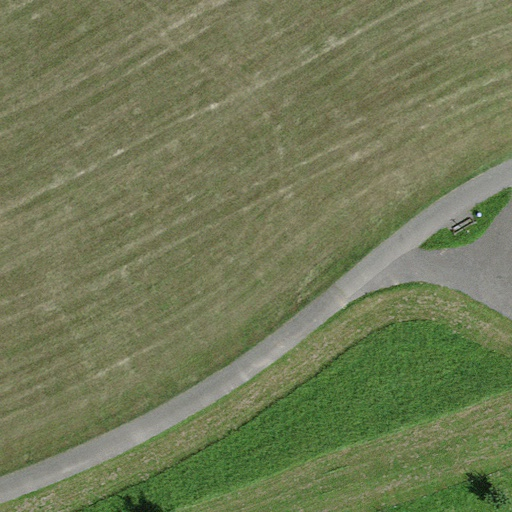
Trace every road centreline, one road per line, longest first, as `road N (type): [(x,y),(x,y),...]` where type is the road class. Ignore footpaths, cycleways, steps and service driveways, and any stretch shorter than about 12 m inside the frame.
road 1 (track): [(0,489),(161,423),(427,225),(511,179)]
road 2 (track): [(511,297),(476,278),(378,262)]
